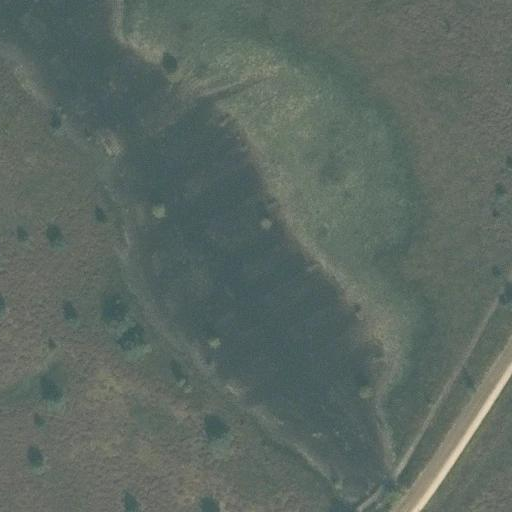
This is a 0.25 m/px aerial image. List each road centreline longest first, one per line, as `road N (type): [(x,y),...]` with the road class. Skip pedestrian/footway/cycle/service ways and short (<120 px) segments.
road 1 (unknown): [(356,511),(393,476),(511,277)]
road 2 (track): [(402,511),(511,350)]
